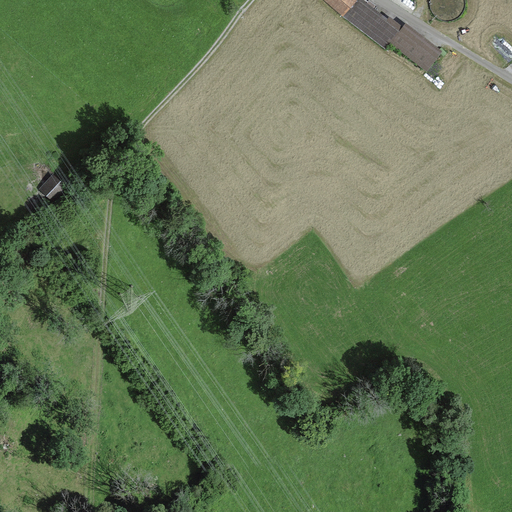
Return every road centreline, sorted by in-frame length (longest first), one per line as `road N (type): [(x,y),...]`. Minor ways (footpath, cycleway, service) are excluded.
road 1 (track): [(250,0),(117,153),(87,511)]
road 2 (track): [(117,153),(0,260)]
road 3 (residential): [(511,80),(381,0)]
